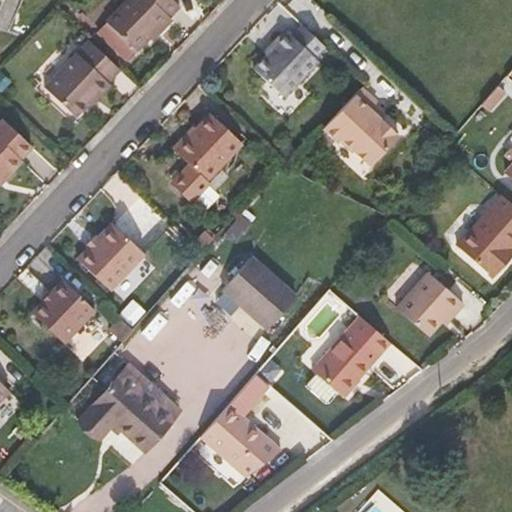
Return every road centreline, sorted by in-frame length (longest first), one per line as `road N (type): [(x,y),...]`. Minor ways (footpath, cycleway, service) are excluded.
road 1 (residential): [(252,0),(0,267)]
road 2 (residential): [(260,511),(511,316)]
